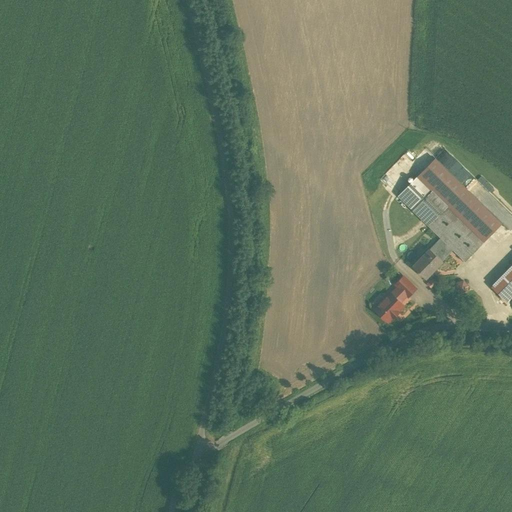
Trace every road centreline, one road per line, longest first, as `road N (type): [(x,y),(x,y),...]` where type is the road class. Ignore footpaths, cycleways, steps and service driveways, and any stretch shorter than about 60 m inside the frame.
road 1 (unclassified): [(202,454),(230,231),(222,138),(191,0)]
road 2 (unclassified): [(202,454),(408,339),(470,326),(511,328)]
